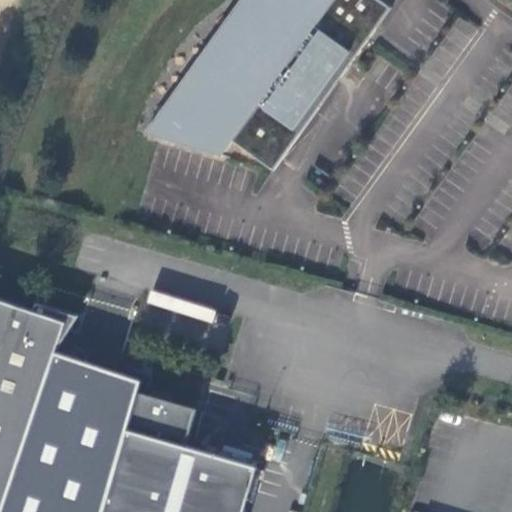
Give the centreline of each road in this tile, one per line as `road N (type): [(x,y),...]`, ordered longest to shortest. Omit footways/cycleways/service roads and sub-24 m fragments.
road 1 (unclassified): [(85,233),(357,324)]
road 2 (unclassified): [(310,511),(357,324)]
road 3 (unclassified): [(357,324),(511,369)]
